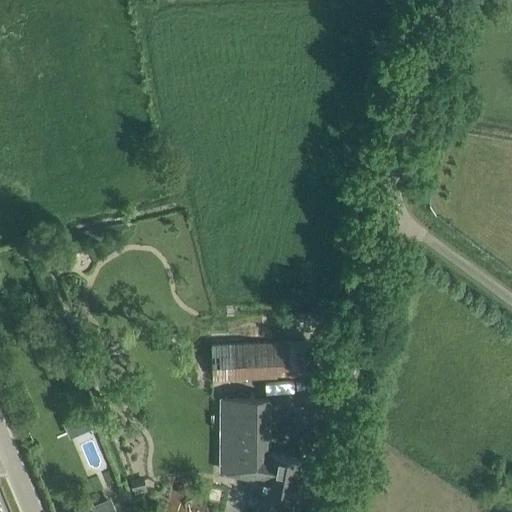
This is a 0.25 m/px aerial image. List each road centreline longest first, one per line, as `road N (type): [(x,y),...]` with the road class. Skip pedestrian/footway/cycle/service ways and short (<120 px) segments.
road 1 (unclassified): [(315,511),(387,213)]
road 2 (unclassified): [(387,213),(432,0)]
road 3 (residential): [(387,213),(511,306)]
